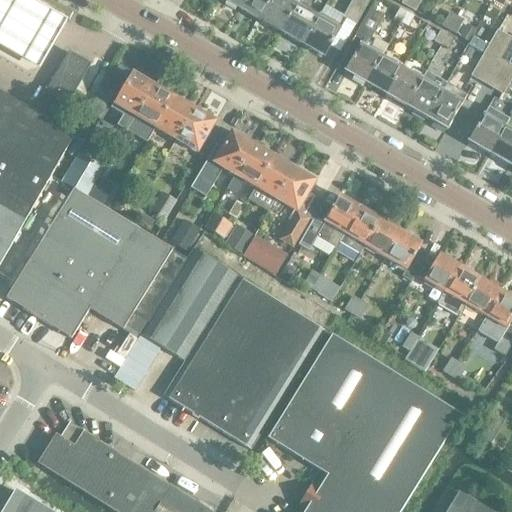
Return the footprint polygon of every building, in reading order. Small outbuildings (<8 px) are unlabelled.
[(23,0),(0,0),(0,51),(38,73),(65,24),(23,0)] [(222,0),(238,9),(243,0),(222,0)] [(260,21),(271,0),(243,0),(238,9),(260,21)] [(285,0),(271,0),(260,21),(281,33),(296,6),(285,0)] [(353,0),(343,18),(355,25),(369,0),(353,0)] [(408,8),(412,0),(402,0),(401,4),(408,8)] [(412,0),(408,8),(415,12),(421,0),(412,0)] [(296,6),(281,33),(302,45),(318,19),(296,6)] [(370,9),(354,37),(362,42),(345,72),(366,84),(381,58),(369,51),(373,44),(369,43),(384,17),(370,9)] [(401,23),(407,13),(399,9),(393,19),(401,23)] [(407,13),(401,23),(408,28),(414,17),(407,13)] [(449,31),(457,17),(449,13),(441,27),(449,31)] [(457,17),(449,31),(456,35),(464,21),(457,17)] [(318,19),(302,45),(324,57),(339,31),(318,19)] [(441,46),(447,36),(440,31),(434,42),(441,46)] [(472,39),(470,43),(468,47),(484,54),(495,60),(508,38),(497,32),(489,46),(472,39)] [(447,36),(441,46),(448,50),(454,40),(447,36)] [(495,60),(505,66),(511,53),(511,40),(508,38),(495,60)] [(46,92),(59,100),(68,105),(91,65),(69,52),(46,92)] [(495,60),(484,54),(472,76),(482,82),(495,60)] [(381,58),(366,84),(386,96),(401,70),(381,58)] [(505,66),(495,60),(482,82),(493,88),(505,66)] [(503,94),(511,77),(511,69),(505,66),(493,88),(503,94)] [(401,70),(386,96),(407,107),(421,81),(401,70)] [(421,81),(407,107),(427,119),(442,93),(447,85),(426,73),(421,81)] [(113,105),(111,109),(121,115),(115,125),(126,132),(134,117),(152,88),(144,83),(146,80),(136,74),(135,78),(131,76),(113,105)] [(442,93),(427,119),(447,130),(461,104),(466,96),(447,85),(442,93)] [(134,117),(126,132),(147,144),(155,129),(172,99),(170,98),(172,95),(162,89),(160,92),(152,88),(134,117)] [(0,264),(74,136),(34,113),(0,93),(0,264)] [(172,99),(155,129),(176,141),(193,111),(190,109),(188,103),(179,99),(174,100),(172,99)] [(193,111),(176,141),(197,153),(214,123),(213,122),(211,117),(204,114),(200,115),(193,111)] [(483,116),(468,142),(489,154),(504,128),(483,116)] [(511,132),(504,128),(489,154),(509,166),(511,160),(511,132)] [(221,168),(234,176),(235,176),(253,146),(244,141),(242,138),(237,134),(234,135),(231,133),(221,150),(215,147),(191,187),(205,195),(221,168)] [(261,151),(253,146),(235,176),(234,176),(226,191),(235,196),(240,188),(251,194),(254,188),(272,157),(270,156),(269,153),(264,150),(261,151)] [(78,154),(61,183),(73,190),(86,198),(91,191),(99,178),(104,169),(101,168),(78,154)] [(272,157),(254,188),(275,200),(293,170),(284,164),(283,161),(278,158),(275,159),(272,157)] [(293,170),(275,200),(269,208),(278,213),(283,204),(293,211),(288,220),(291,221),(280,240),(292,247),(308,220),(296,212),(314,182),(311,180),(309,175),(303,171),(299,173),(293,170)] [(99,178),(91,191),(86,198),(101,208),(114,187),(99,178)] [(73,190),(5,299),(71,339),(89,310),(138,231),(101,208),(86,198),(73,190)] [(156,204),(169,212),(175,202),(161,194),(156,204)] [(316,238),(325,244),(335,250),(339,244),(344,235),(360,208),(338,196),(320,226),(311,221),(297,245),(308,252),(316,238)] [(169,212),(156,204),(151,211),(165,219),(169,212)] [(360,208),(344,235),(339,244),(359,255),(364,247),(380,220),(360,208)] [(137,221),(150,229),(154,222),(142,214),(137,221)] [(213,214),(204,228),(224,240),(232,225),(213,214)] [(186,253),(200,230),(183,220),(170,243),(186,253)] [(380,220),(364,247),(385,259),(400,232),(380,220)] [(224,246),(226,247),(242,256),(248,246),(250,243),(253,237),(235,227),(224,246)] [(138,231),(89,310),(137,340),(147,323),(186,260),(138,231)] [(400,232),(385,259),(405,271),(401,277),(411,283),(424,260),(415,256),(421,245),(400,232)] [(250,243),(248,246),(242,256),(256,265),(275,276),(288,255),(254,236),(253,237),(250,243)] [(250,451),(251,451),(324,332),(192,250),(186,260),(147,323),(140,335),(184,362),(162,396),(250,451)] [(417,278),(443,293),(459,267),(438,255),(432,266),(426,262),(417,278)] [(459,267),(443,293),(437,305),(459,318),(465,306),(481,280),(459,267)] [(303,285),(311,290),(319,276),(312,271),(303,285)] [(327,281),(319,276),(311,290),(318,294),(327,281)] [(481,280),(465,306),(485,318),(501,292),(481,280)] [(493,351),(500,355),(503,358),(511,343),(511,298),(501,292),(485,318),(476,332),(497,344),(493,351)] [(343,311),(351,315),(360,301),(352,296),(343,311)] [(351,315),(359,320),(368,306),(360,301),(351,315)] [(390,335),(382,331),(376,341),(385,346),(390,335)] [(402,347),(410,352),(418,338),(410,333),(402,347)] [(400,511),(460,415),(331,336),(267,439),(327,476),(303,511),(400,511)] [(426,343),(418,338),(410,352),(417,357),(426,343)] [(450,377),(457,364),(450,359),(442,372),(450,377)] [(457,364),(450,377),(457,381),(465,368),(457,364)] [(480,438),(490,445),(504,421),(494,415),(480,438)] [(69,422),(55,443),(41,466),(112,511),(209,511),(84,434),(85,432),(69,422)] [(491,511),(478,504),(454,490),(440,511),(491,511)] [(49,511),(15,491),(1,511),(49,511)]
